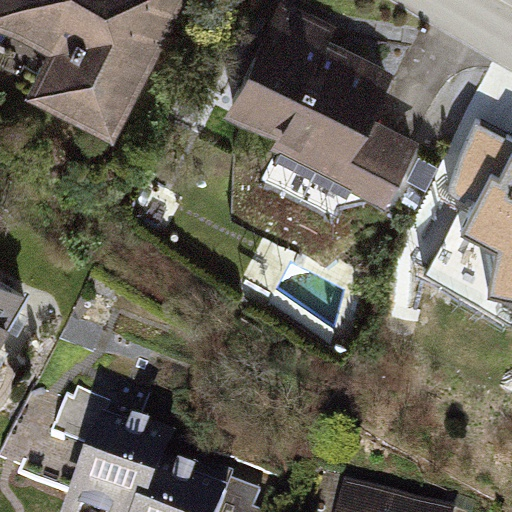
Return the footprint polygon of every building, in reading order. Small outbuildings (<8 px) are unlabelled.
[(0,0),(0,27),(49,52),(26,99),(96,133),(162,0),(0,0)] [(294,0),(287,0),(230,108),(353,173),(412,62),(294,0)] [(511,142),(500,137),(462,231),(511,255),(511,142)] [(0,333),(23,293),(0,279),(0,333)] [(175,438),(100,409),(60,510),(64,511),(209,511),(215,497),(160,476),(175,438)] [(454,511),(340,488),(334,511),(454,511)]
